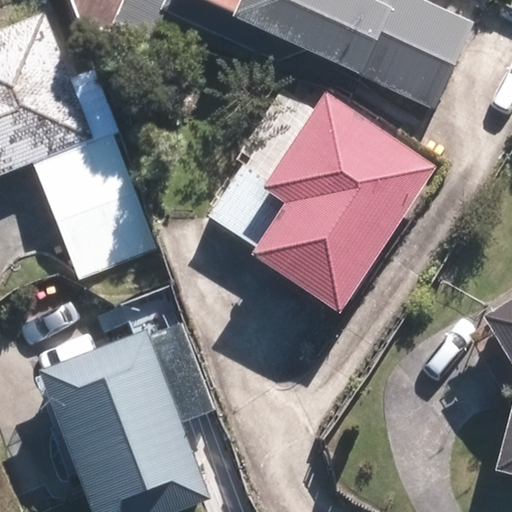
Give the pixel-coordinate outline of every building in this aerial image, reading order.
[(425,93),(459,23),(411,0),(134,0),(125,19),(154,33),(169,0),(177,0),(284,51),(294,30),(425,93)] [(0,165),(88,134),(47,20),(0,36),(0,165)] [(428,166),(335,105),(285,180),(304,193),(266,249),(340,298),(428,166)] [(116,151),(52,174),(85,267),(150,244),(116,151)] [(511,309),(502,316),(511,332),(511,448),(509,459),(511,459),(511,309)] [(148,337),(56,370),(107,511),(138,511),(202,489),(148,337)]
